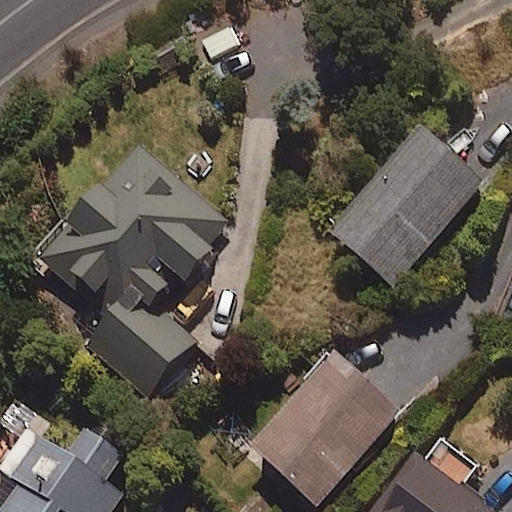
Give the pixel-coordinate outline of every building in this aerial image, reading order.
[(418,123),(326,232),(394,290),(487,182),(418,123)] [(140,146),(44,259),(117,320),(92,349),(150,398),(195,345),(153,310),(175,284),(188,294),(220,255),(212,249),(234,224),(140,146)] [(333,354),(248,452),(316,511),(401,412),(333,354)] [(84,433),(67,458),(30,433),(0,476),(0,511),(112,511),(125,495),(106,482),(122,458),(84,433)] [(489,511),(414,458),(374,511),(489,511)]
